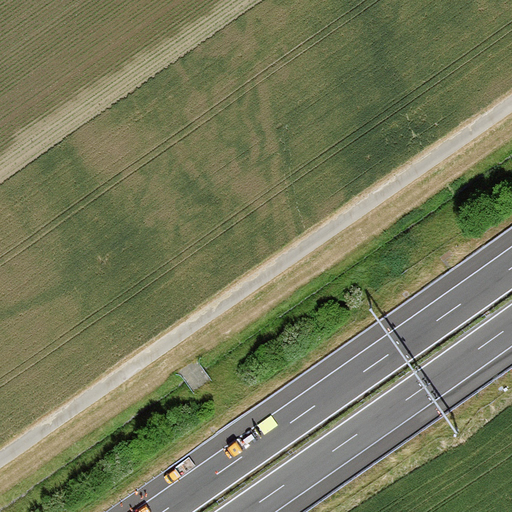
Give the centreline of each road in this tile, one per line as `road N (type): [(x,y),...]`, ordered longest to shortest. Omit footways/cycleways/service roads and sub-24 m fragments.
road 1 (track): [(511,102),(0,460)]
road 2 (motorway): [(511,267),(161,511)]
road 3 (motorway): [(247,511),(511,326)]
